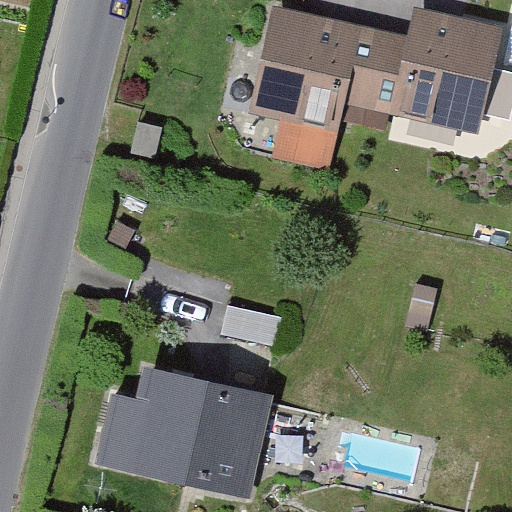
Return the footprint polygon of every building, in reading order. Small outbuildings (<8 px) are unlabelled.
[(281,121),(273,156),(331,170),(347,100),(473,129),(496,30),(416,11),(409,40),(278,9),(253,115),(281,121)] [(162,129),(138,123),(131,153),(155,158),(162,129)] [(134,232),(118,223),(110,240),(126,248),(134,232)] [(437,290),(416,285),(407,325),(428,329),(437,290)] [(283,319),(228,306),(221,336),(276,348),(283,319)] [(110,397),(95,465),(248,498),(270,399),(147,372),(140,403),(110,397)]
